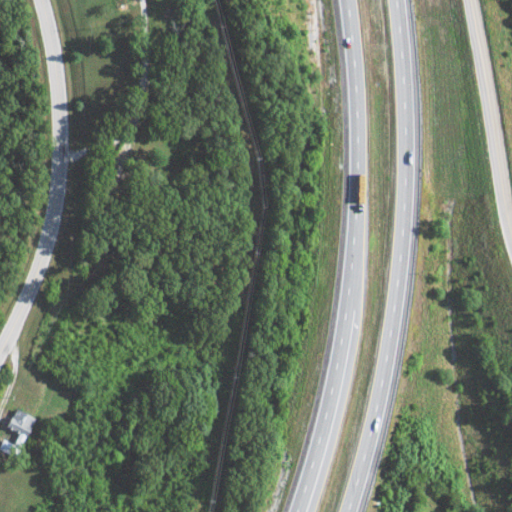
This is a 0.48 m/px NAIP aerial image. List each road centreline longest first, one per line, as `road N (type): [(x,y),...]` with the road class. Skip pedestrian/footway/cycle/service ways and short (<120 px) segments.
road 1 (motorway): [(340,511),(371,397),(395,249),(400,147),(392,0)]
road 2 (motorway): [(347,0),(354,98),(341,297),(293,511)]
road 3 (tertiary): [(0,358),(38,281),(65,177),(63,68),(47,0)]
road 4 (residential): [(511,301),(486,202),(466,0)]
